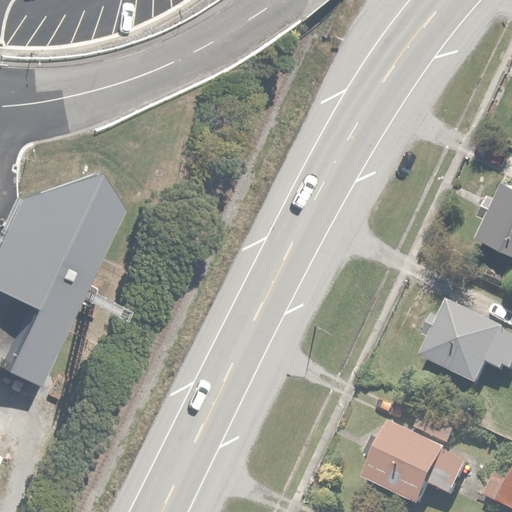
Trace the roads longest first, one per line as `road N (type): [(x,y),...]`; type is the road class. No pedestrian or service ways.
road 1 (primary): [(163,511),(360,115),(444,0)]
road 2 (residential): [(264,0),(144,73),(0,98)]
